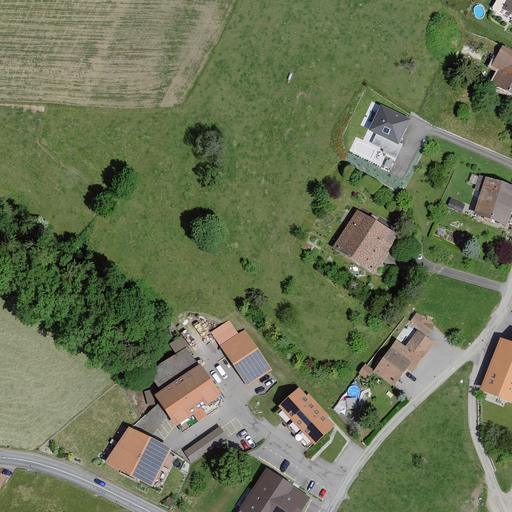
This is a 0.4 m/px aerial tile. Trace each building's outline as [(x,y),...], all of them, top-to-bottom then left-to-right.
[(511,0),(507,0),(503,8),(511,13),(511,0)] [(511,51),(500,45),(481,83),(511,98),(511,51)] [(410,122),(381,108),(370,131),(398,145),(410,122)] [(511,213),(511,185),(486,177),(474,214),(508,225),(511,213)] [(397,239),(352,211),(328,248),(373,277),(397,239)] [(428,334),(435,324),(417,311),(410,320),(428,334)] [(221,346),(239,334),(230,320),(211,332),(221,346)] [(272,370),(245,330),(239,334),(221,346),(248,386),(272,370)] [(406,346),(398,340),(374,371),(394,386),(407,369),(412,373),(435,343),(418,330),(406,346)] [(511,340),(511,342),(501,337),(480,389),(511,401),(511,340)] [(199,364),(186,345),(149,371),(162,390),(156,395),(176,426),(194,414),(199,422),(208,416),(202,408),(222,395),(200,363),(199,364)] [(367,377),(373,368),(365,362),(359,371),(367,377)] [(336,429),(297,387),(274,408),(312,450),(336,429)] [(171,448),(129,426),(105,462),(153,487),(171,448)] [(219,426),(183,453),(192,464),(228,438),(219,426)] [(302,511),(312,498),(266,468),(240,508),(245,511),(302,511)]
